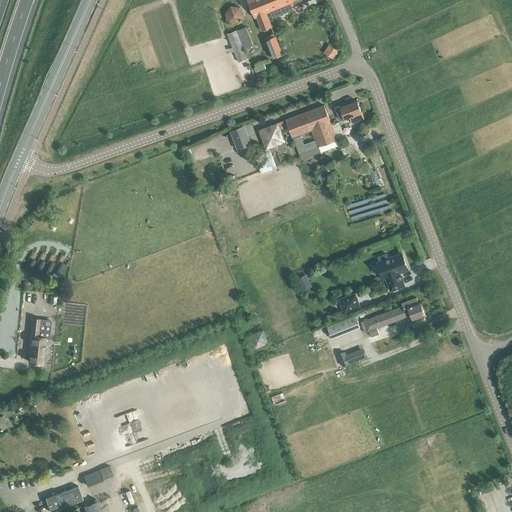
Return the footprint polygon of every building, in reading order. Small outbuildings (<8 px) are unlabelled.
[(247,0),(254,17),(257,16),(262,30),(271,26),(266,12),(293,2),(294,3),(300,0),(299,0),(247,0)] [(225,12),(228,21),(237,22),(243,15),(240,7),(231,5),(225,12)] [(246,26),(227,33),(239,62),(248,58),(244,48),(253,45),(246,26)] [(275,36),(268,38),(266,39),(273,58),(282,54),(275,36)] [(361,111),(357,100),(340,106),(340,104),(335,106),(340,119),(352,115),(353,115),(354,114),(361,111)] [(324,105),(286,119),(292,136),(312,129),(318,146),(337,139),(330,122),(331,122),(324,105)] [(278,122),(259,129),(266,148),(285,141),(278,122)] [(244,125),(229,130),(237,149),(251,143),(244,125)] [(300,154),(318,147),(315,140),(304,144),(301,136),(294,138),(300,154)] [(276,167),(269,150),(255,155),(261,172),(276,167)] [(373,196),(377,210),(391,206),(387,192),(373,196)] [(402,253),(388,258),(387,254),(378,257),(380,261),(377,262),(383,279),(386,277),(391,291),(405,285),(400,272),(408,269),(402,253)] [(307,272),(298,275),(303,289),(312,286),(307,272)] [(343,317),(333,291),(302,304),(284,311),(294,337),(343,317)] [(344,312),(361,306),(355,292),(339,299),(344,312)] [(407,304),(361,322),(365,332),(369,331),(371,336),(379,333),(377,328),(411,315),(412,319),(425,314),(420,302),(408,307),(407,304)] [(327,326),(331,337),(359,326),(355,315),(327,326)] [(42,363),(45,338),(50,338),(52,321),(32,318),(28,354),(30,354),(29,362),(42,363)] [(256,347),(269,342),(263,328),(250,334),(256,347)] [(366,356),(363,350),(346,357),(345,354),(344,352),(338,354),(343,365),(366,356)] [(0,411),(1,414),(0,414),(0,428),(1,428),(6,426),(3,417),(9,415),(9,414),(13,413),(11,407),(0,411)] [(103,479),(108,477),(113,475),(109,465),(99,469),(103,479)] [(98,470),(83,476),(87,485),(102,479),(98,470)] [(81,484),(48,497),(54,511),(86,499),(81,484)] [(84,505),(86,511),(99,511),(96,501),(84,505)]
